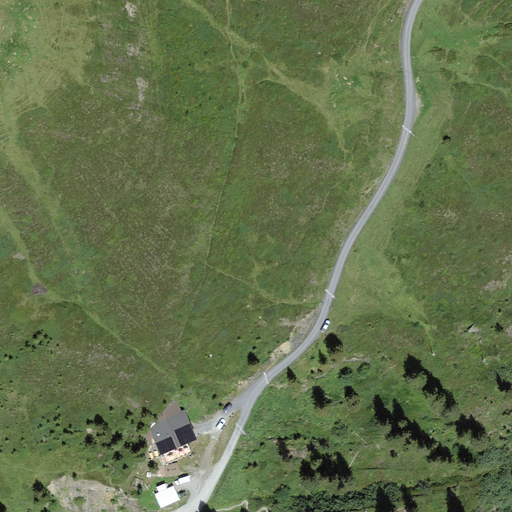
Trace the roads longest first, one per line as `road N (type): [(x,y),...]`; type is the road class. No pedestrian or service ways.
road 1 (track): [(417,0),(405,36),(410,104),(399,157),(348,241),(311,338),(256,385)]
road 2 (track): [(256,385),(199,500)]
